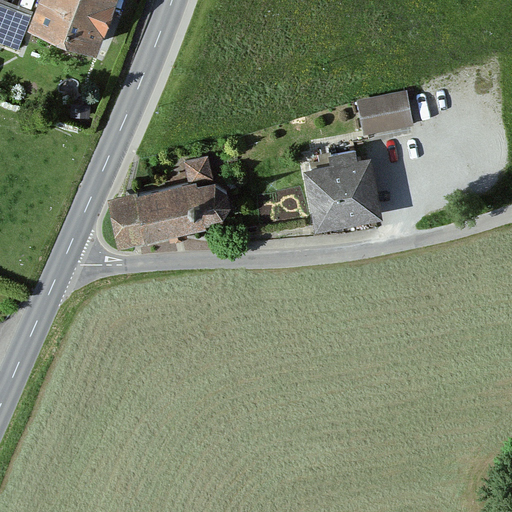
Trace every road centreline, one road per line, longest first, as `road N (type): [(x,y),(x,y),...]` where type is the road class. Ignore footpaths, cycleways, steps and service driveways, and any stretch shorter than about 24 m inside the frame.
road 1 (unclassified): [(511,213),(365,250),(265,261),(106,265),(65,256)]
road 2 (secondary): [(172,0),(65,256)]
road 3 (secondary): [(65,256),(0,406)]
